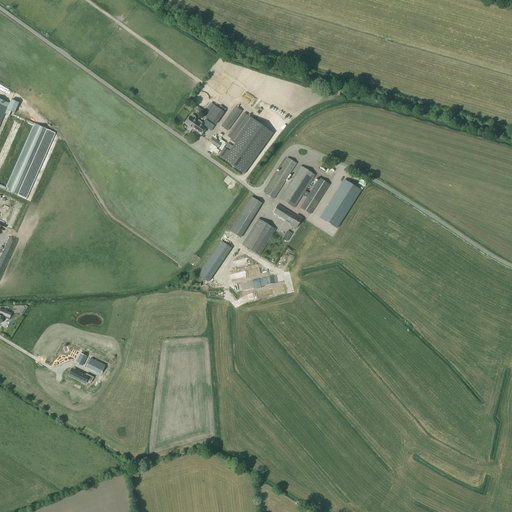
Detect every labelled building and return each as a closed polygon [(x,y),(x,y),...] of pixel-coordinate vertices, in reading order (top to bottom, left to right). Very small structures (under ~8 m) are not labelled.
[(11,100),(9,104),(7,110),(11,112),(14,113),(19,103),(11,100)] [(207,116),(214,106),(211,103),(204,113),(207,116)] [(218,109),(214,106),(206,118),(215,125),(224,113),(218,109)] [(236,108),(231,115),(222,127),(227,131),(241,111),(236,108)] [(232,131),(235,133),(247,116),(245,114),(232,131)] [(190,116),(184,124),(200,136),(206,128),(211,132),(215,126),(205,120),(202,125),(197,121),(198,120),(194,118),(194,119),(190,116)] [(248,116),(245,120),(230,141),(235,144),(229,152),(224,148),(218,157),(243,175),(273,134),(248,116)] [(0,185),(0,188),(4,190),(4,191),(19,197),(49,130),(34,124),(6,188),(0,185)] [(218,148),(221,144),(212,137),(209,142),(218,148)] [(264,194),(268,197),(273,200),(296,164),(287,158),(264,194)] [(279,199),(294,209),(302,195),(305,192),(315,176),(300,167),(279,199)] [(307,198),(300,209),(310,215),(329,185),(319,179),(309,194),(305,192),(302,195),(307,198)] [(320,218),(337,229),(361,191),(344,180),(320,218)] [(230,232),(240,238),(261,204),(251,198),(230,232)] [(296,217),(278,205),(273,213),(291,224),(290,225),(296,229),(302,219),(296,215),(296,217)] [(271,227),(258,219),(257,220),(242,245),(255,253),(260,256),(269,241),(264,238),(271,227)] [(23,315),(28,307),(25,305),(24,308),(23,308),(20,313),(23,315)] [(9,319),(11,314),(7,312),(7,310),(4,309),(4,311),(0,308),(0,323),(0,324),(3,317),(9,319)] [(71,355),(73,353),(64,347),(59,353),(69,361),(72,357),(74,358),(74,357),(71,355)] [(79,355),(76,363),(83,366),(87,357),(80,354),(79,355)] [(91,371),(95,357),(88,355),(84,369),(91,371)] [(93,377),(88,375),(87,377),(85,376),(75,371),(74,371),(71,377),(85,383),(86,380),(91,383),(93,377)]
